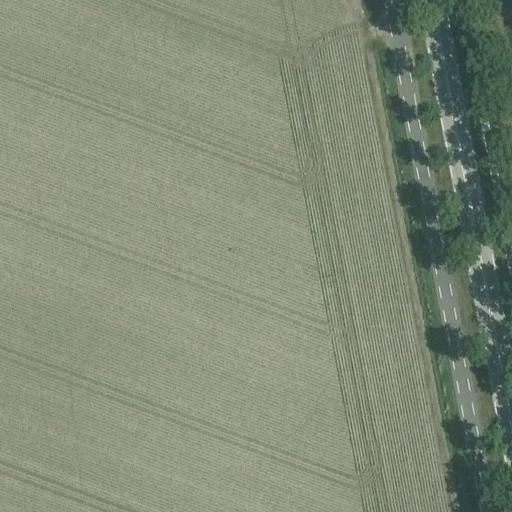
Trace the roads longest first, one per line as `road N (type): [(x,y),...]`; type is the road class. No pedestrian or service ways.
road 1 (unclassified): [(490,511),(394,0)]
road 2 (primary): [(511,430),(430,0)]
